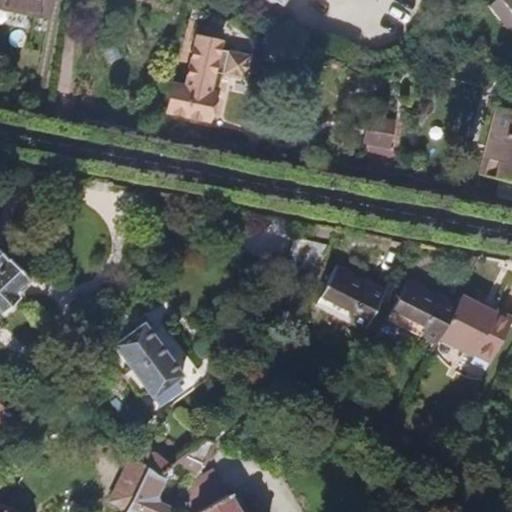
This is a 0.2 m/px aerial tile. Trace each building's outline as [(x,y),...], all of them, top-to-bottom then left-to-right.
[(0,0),(0,7),(50,18),(53,0),(0,0)] [(507,26),(511,22),(511,12),(502,0),(493,0),(489,4),(507,26)] [(511,0),(502,0),(511,12),(511,0)] [(172,81),(166,109),(208,117),(214,89),(210,88),(214,69),(245,75),(249,53),(219,47),(220,39),(197,34),(186,84),(172,81)] [(480,172),(511,180),(511,110),(497,107),(480,172)] [(363,144),(388,149),(393,124),(368,119),(363,144)] [(174,214),(182,197),(146,190),(143,208),(174,214)] [(310,280),(328,244),(294,238),(287,268),(310,280)] [(14,294),(27,281),(0,254),(0,311),(2,313),(17,298),(14,294)] [(364,327),(383,290),(335,266),(316,303),(364,327)] [(436,341),(438,337),(455,304),(406,279),(386,316),(436,341)] [(459,295),(455,304),(438,337),(472,354),(475,349),(490,357),(509,321),(459,295)] [(123,312),(110,336),(116,343),(113,345),(130,368),(123,373),(139,395),(147,389),(153,397),(181,376),(143,323),(135,328),(123,312)] [(488,362),(490,357),(475,349),(472,354),(488,362)] [(205,439),(176,462),(197,473),(214,443),(205,439)] [(137,444),(128,455),(130,457),(139,464),(149,453),(137,444)] [(159,475),(169,467),(154,454),(149,453),(139,464),(144,468),(156,477),(159,475)] [(126,507),(144,468),(139,464),(130,457),(110,500),(126,507)] [(171,511),(173,507),(160,501),(158,494),(166,479),(159,475),(156,477),(144,468),(126,507),(124,511),(171,511)] [(237,489),(230,493),(240,510),(251,511),(237,489)] [(250,511),(251,511),(240,510),(230,493),(197,511),(250,511)]
